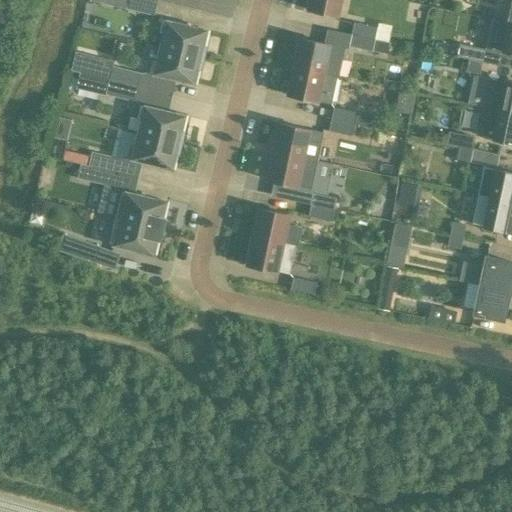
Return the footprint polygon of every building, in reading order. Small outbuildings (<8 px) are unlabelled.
[(156,2),(148,0),(127,0),(125,9),(153,15),(156,2)] [(339,0),(308,0),(307,10),(336,16),(339,0)] [(511,24),(507,23),(492,20),(488,39),(503,42),(501,52),(511,53),(511,24)] [(159,48),(202,58),(208,32),(161,21),(158,33),(163,34),(160,47),(159,48)] [(353,23),(350,34),(374,40),(376,28),(353,23)] [(371,51),(374,40),(350,34),(348,46),(371,51)] [(338,77),(344,48),(299,39),(293,67),(322,73),(338,77)] [(195,84),(202,58),(159,48),(160,47),(145,44),(141,60),(151,62),(149,72),(195,84)] [(458,44),(455,57),(468,59),(481,62),(484,49),(458,44)] [(468,59),(465,71),(478,74),(481,62),(468,59)] [(500,77),(501,66),(481,64),(480,75),(500,77)] [(112,67),(108,81),(136,87),(139,74),(112,67)] [(322,73),(293,67),(287,95),(316,101),(322,73)] [(498,111),(511,113),(511,83),(504,82),(488,79),(482,107),(483,107),(498,111)] [(136,87),(108,81),(105,95),(133,101),(136,87)] [(138,133),(180,143),(186,117),(139,106),(136,118),(141,119),(138,133)] [(511,143),(511,113),(498,111),(483,107),(477,135),(492,139),(511,143)] [(333,108),(330,119),(354,124),(356,113),(333,108)] [(351,136),(354,124),(330,119),(328,131),(351,136)] [(307,130),(278,124),(272,152),(301,158),(307,130)] [(173,169),(180,143),(138,133),(134,147),(130,146),(127,158),(173,169)] [(461,134),(459,147),(472,150),(475,137),(461,134)] [(459,147),(456,158),(470,161),(472,150),(459,147)] [(301,158),(272,152),(266,180),(295,186),(311,189),(316,161),(301,158)] [(91,153),(88,166),(115,173),(119,159),(91,153)] [(115,173),(88,166),(80,165),(77,178),(112,187),(115,173)] [(477,195),(488,197),(488,198),(511,203),(511,173),(483,167),(477,195)] [(161,229),(167,203),(120,192),(114,218),(161,229)] [(312,193),(310,205),(333,209),(336,198),(312,193)] [(511,228),(511,203),(488,198),(488,197),(477,195),(470,224),(511,233),(511,228)] [(333,209),(310,205),(307,216),(331,221),(333,209)] [(252,237),(281,243),(295,246),(297,247),(301,228),(285,224),(287,215),(258,209),(252,237)] [(155,255),(161,229),(114,218),(108,244),(155,255)] [(449,234),(462,237),(465,223),(452,221),(449,234)] [(411,227),(393,224),(385,264),(402,267),(411,227)] [(57,249),(93,261),(98,246),(62,234),(57,249)] [(460,248),(462,237),(449,234),(447,246),(460,248)] [(295,246),(281,243),(252,237),(246,265),(289,274),(295,246)] [(459,281),(479,285),(508,292),(511,271),(511,262),(485,257),(483,267),(463,263),(459,281)] [(382,280),(394,282),(397,269),(385,266),(382,280)] [(316,283),(292,278),(290,290),(313,295),(316,283)] [(508,292),(479,285),(473,314),(502,320),(508,292)] [(391,297),(379,295),(377,307),(376,309),(388,311),(388,310),(391,297)] [(452,324),(455,312),(431,307),(429,319),(452,324)]
